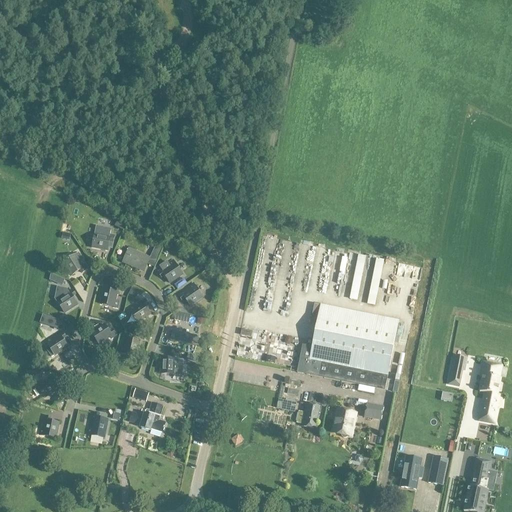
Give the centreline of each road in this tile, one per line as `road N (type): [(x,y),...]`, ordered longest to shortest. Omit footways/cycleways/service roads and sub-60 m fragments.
road 1 (unclassified): [(300,0),(235,305)]
road 2 (track): [(291,42),(83,131),(0,135)]
road 3 (unclassified): [(225,259),(0,142)]
road 4 (unclassified): [(195,511),(235,305)]
